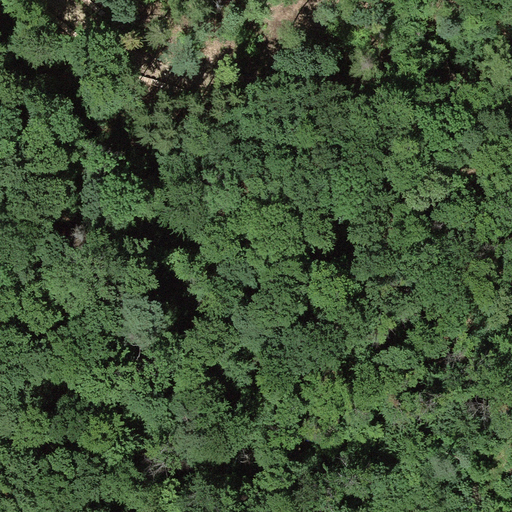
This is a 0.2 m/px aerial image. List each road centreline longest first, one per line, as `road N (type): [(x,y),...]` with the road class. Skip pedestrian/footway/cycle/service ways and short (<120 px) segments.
road 1 (track): [(511,86),(329,86),(203,74),(115,38),(61,0)]
road 2 (track): [(511,150),(431,198),(381,259),(311,408),(243,511)]
